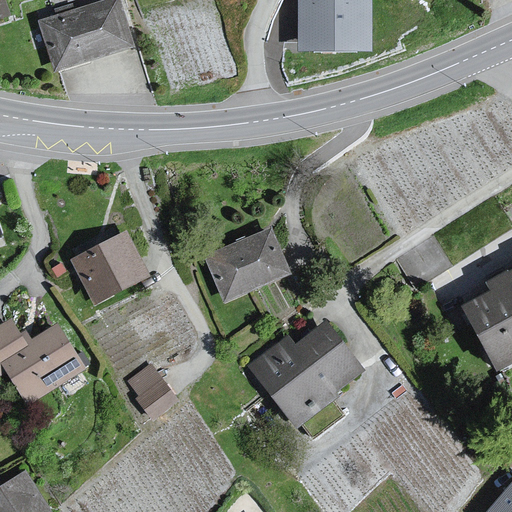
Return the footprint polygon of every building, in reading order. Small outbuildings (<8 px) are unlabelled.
[(0,0),(0,15),(8,14),(5,0),(0,0)] [(120,0),(104,0),(41,21),(59,73),(139,49),(120,0)] [(296,0),(297,50),(372,50),(372,0),(296,0)] [(270,226),(199,257),(221,307),(292,277),(270,226)] [(153,276),(125,231),(74,258),(100,305),(153,276)] [(511,264),(485,279),(490,287),(459,302),(501,367),(511,361),(511,264)] [(4,312),(0,314),(0,381),(22,414),(88,368),(55,320),(29,338),(23,330),(18,333),(4,312)] [(368,366),(327,317),(295,343),(284,330),(246,362),(299,424),(368,366)] [(179,399),(150,361),(125,379),(137,396),(136,397),(152,419),(179,399)] [(54,511),(25,469),(0,486),(0,511),(54,511)] [(511,511),(511,478),(480,511),(511,511)]
